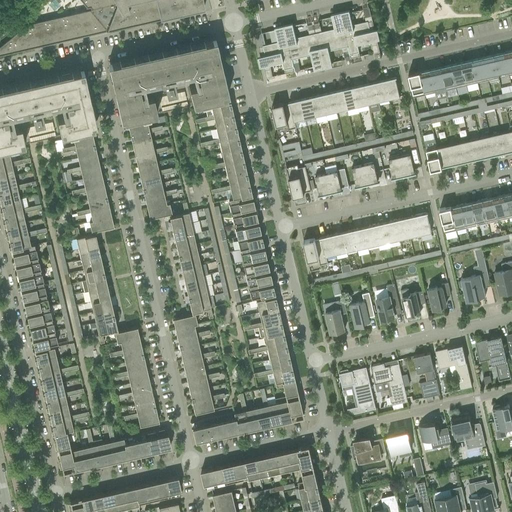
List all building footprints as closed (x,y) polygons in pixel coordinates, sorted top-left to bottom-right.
[(0,55),(160,18),(160,17),(204,7),(202,0),(80,0),(86,7),(85,7),(85,8),(89,7),(90,9),(27,24),(0,45),(0,55)] [(349,10),(340,12),(340,14),(346,36),(374,30),(369,9),(368,9),(363,10),(365,17),(366,22),(352,25),(349,13),(349,12),(349,10)] [(346,36),(340,14),(340,12),(331,14),(331,17),(332,16),(332,17),(335,29),(321,32),(320,28),(315,29),(314,29),(317,43),(346,36)] [(289,49),(317,43),(314,29),(308,31),(309,35),(296,38),(293,26),(293,25),(292,23),(283,25),(289,49)] [(262,33),(255,34),(260,56),(289,49),(283,25),(274,27),(275,30),(262,33)] [(374,30),(346,36),(351,58),(360,56),(357,44),(370,41),(372,53),(379,52),(378,48),(376,40),(379,39),(377,29),(374,30)] [(346,36),(317,43),(322,65),(323,67),(332,65),(331,63),(331,62),(328,50),(342,47),(343,52),(347,51),(348,50),(349,50),(346,36)] [(213,40),(204,42),(161,52),(161,54),(148,57),(148,55),(110,64),(123,121),(156,114),(152,96),(146,97),(146,100),(142,101),(139,87),(126,90),(125,85),(138,82),(138,83),(139,83),(139,82),(152,79),(153,79),(166,76),(167,76),(167,75),(172,74),(171,71),(175,70),(176,73),(180,72),(181,73),(181,72),(194,69),(195,70),(195,69),(209,66),(210,71),(197,74),(200,88),(196,89),(195,86),(188,87),(193,105),(226,97),(213,40)] [(317,43),(289,49),(292,63),(293,63),(294,63),(298,62),(297,58),(311,54),(313,66),(314,67),(314,69),(323,67),(322,65),(317,43)] [(260,56),(257,56),(260,66),(263,66),(265,78),(272,76),(269,64),(282,61),(285,73),(294,71),(292,63),(289,49),(260,56)] [(511,49),(503,52),(504,54),(508,71),(509,75),(511,74),(511,49)] [(503,52),(493,54),(497,74),(508,71),(504,54),(503,52)] [(493,54),(482,56),(483,59),(488,80),(498,78),(497,74),(493,54)] [(482,56),(472,59),(477,82),(488,80),(483,59),(482,56)] [(472,59),(461,61),(462,63),(467,85),(477,82),(472,59)] [(461,61),(451,64),(456,87),(467,85),(462,63),(461,61)] [(451,64),(440,66),(441,68),(445,86),(444,86),(445,90),(446,90),(456,87),(451,64)] [(440,66),(430,69),(434,88),(435,88),(444,86),(445,86),(441,68),(440,66)] [(430,69),(419,71),(420,73),(425,95),(435,92),(436,92),(435,88),(434,88),(430,69)] [(0,89),(0,149),(24,144),(20,126),(13,128),(14,131),(10,132),(6,118),(0,119),(0,114),(6,113),(7,113),(7,112),(20,109),(20,110),(21,110),(21,109),(26,108),(25,105),(29,104),(30,107),(34,106),(34,107),(35,107),(35,106),(48,103),(49,103),(62,100),(63,100),(76,96),(78,101),(65,104),(68,118),(64,119),(63,116),(56,118),(60,136),(94,128),(92,118),(90,118),(89,115),(91,114),(81,71),(42,80),(43,82),(30,85),(30,82),(0,89)] [(414,72),(408,73),(408,74),(409,79),(414,97),(425,95),(420,73),(419,71),(414,72)] [(396,76),(384,79),(389,99),(400,96),(398,88),(396,80),(396,76)] [(163,82),(166,94),(176,91),(173,79),(163,82)] [(384,79),(374,81),(378,101),(389,99),(384,79)] [(374,81),(363,84),(368,104),(371,117),(381,115),(378,101),(374,81)] [(363,84),(353,86),(357,106),(368,104),(363,84)] [(353,86),(342,89),(347,108),(357,106),(353,86)] [(342,89),(332,91),(336,111),(347,108),(342,89)] [(332,91),(321,94),(326,113),(336,111),(332,91)] [(321,94),(311,96),(315,116),(326,113),(321,94)] [(311,96),(300,99),(305,118),(315,116),(311,96)] [(300,99),(288,101),(288,102),(289,102),(290,103),(294,121),(295,120),(305,118),(300,99)] [(204,106),(206,116),(203,117),(204,121),(213,119),(213,116),(232,112),(229,100),(204,106)] [(290,103),(283,105),(283,103),(272,105),(273,112),(271,112),(272,118),(275,118),(279,135),(290,133),(289,129),(296,128),(290,103)] [(31,112),(33,124),(43,122),(41,110),(31,112)] [(216,128),(235,124),(232,112),(213,116),(213,119),(216,128)] [(127,124),(130,134),(148,130),(148,128),(146,119),(127,124)] [(218,140),(237,135),(235,124),(216,128),(218,138),(209,140),(210,144),(219,142),(218,140)] [(130,134),(132,145),(151,141),(149,132),(155,130),(155,127),(148,128),(148,130),(130,134)] [(511,137),(510,130),(500,133),(504,150),(504,152),(511,150),(511,137)] [(91,132),(72,136),(74,145),(75,147),(94,143),(91,132)] [(500,133),(489,135),(494,154),(494,155),(504,152),(504,150),(500,133)] [(221,151),(240,147),(237,135),(218,140),(219,142),(221,151)] [(489,135),(479,137),(483,155),(483,157),(494,155),(494,154),(489,135)] [(479,137),(468,140),(473,159),(473,160),(483,157),(483,155),(479,137)] [(414,138),(408,140),(409,144),(410,148),(416,146),(414,138)] [(468,140),(458,142),(462,160),(462,162),(473,160),(473,159),(468,140)] [(132,145),(134,155),(153,151),(153,149),(151,141),(132,145)] [(295,147),(295,148),(300,147),(299,141),(281,145),(282,150),(295,147)] [(458,142),(447,145),(452,164),(462,162),(462,160),(458,142)] [(74,145),(68,147),(69,151),(75,149),(77,158),(96,153),(94,143),(75,147),(74,145)] [(436,143),(425,146),(429,163),(429,164),(430,167),(430,168),(430,170),(436,168),(441,167),(441,165),(437,147),(436,143)] [(437,147),(441,165),(441,167),(442,167),(452,164),(447,145),(438,147),(437,147)] [(224,163),(243,159),(240,147),(221,151),(223,162),(214,164),(215,168),(224,165),(224,163)] [(300,147),(295,148),(295,149),(283,152),(284,157),(301,152),(300,147)] [(311,147),(301,150),(301,152),(303,160),(304,160),(314,158),(311,147)] [(378,147),(372,148),(373,152),(374,152),(375,158),(380,157),(380,156),(379,151),(378,147)] [(134,155),(137,166),(156,162),(154,153),(160,151),(159,148),(153,149),(153,151),(134,155)] [(0,153),(0,166),(11,163),(11,162),(8,151),(0,153)] [(96,153),(77,158),(79,166),(80,168),(99,164),(96,153)] [(410,153),(399,156),(404,175),(415,173),(414,172),(410,153)] [(399,156),(388,158),(393,177),(393,178),(404,175),(399,156)] [(0,166),(0,178),(14,175),(11,165),(21,163),(20,159),(11,162),(11,163),(0,166)] [(226,175),(245,171),(243,159),(224,163),(224,165),(226,175)] [(137,166),(139,176),(158,172),(158,170),(156,162),(137,166)] [(373,162),(363,164),(367,184),(378,181),(373,162)] [(79,166),(73,168),(74,172),(80,170),(82,179),(101,174),(99,164),(80,168),(79,166)] [(305,166),(298,168),(297,164),(286,167),(290,184),(288,185),(289,191),(291,190),(293,197),(304,194),(304,192),(311,191),(306,168),(305,166)] [(363,164),(352,167),(356,186),(367,184),(363,164)] [(139,176),(142,187),(161,183),(159,174),(165,173),(164,169),(158,170),(158,172),(139,176)] [(337,170),(326,173),(330,192),(341,190),(341,189),(337,170)] [(224,190),(230,189),(229,187),(248,182),(245,171),(226,175),(229,185),(220,187),(220,191),(224,190)] [(326,173),(315,175),(319,194),(319,195),(330,192),(326,173)] [(101,174),(82,179),(84,187),(84,189),(103,185),(101,174)] [(0,178),(0,190),(16,187),(16,185),(14,175),(0,178)] [(230,189),(224,190),(227,200),(228,199),(248,195),(251,194),(250,192),(248,184),(248,182),(229,187),(230,189)] [(0,190),(0,202),(0,203),(19,199),(17,189),(26,187),(25,183),(16,185),(16,187),(0,190)] [(142,187),(144,198),(163,193),(163,191),(161,183),(142,187)] [(84,187),(78,189),(78,193),(85,191),(87,200),(106,195),(103,185),(84,189),(84,187)] [(144,198),(147,208),(166,204),(166,203),(164,195),(170,194),(169,190),(163,191),(163,193),(144,198)] [(511,192),(503,194),(503,195),(508,218),(511,217),(511,192)] [(503,194),(493,197),(493,199),(498,220),(508,218),(503,195),(503,194)] [(106,195),(87,200),(89,208),(89,210),(108,206),(106,195)] [(248,195),(228,199),(228,200),(229,203),(228,204),(230,212),(231,212),(250,207),(254,206),(252,198),(249,199),(248,196),(248,195)] [(493,197),(482,199),(482,200),(487,223),(498,220),(493,199),(493,197)] [(0,203),(3,215),(22,210),(21,208),(19,199),(0,203)] [(482,199),(471,202),(472,204),(477,225),(487,223),(482,200),(482,199)] [(471,202),(461,204),(466,228),(477,225),(472,204),(471,202)] [(166,204),(147,208),(149,218),(171,213),(169,203),(166,203),(166,204)] [(451,206),(450,206),(456,230),(466,228),(461,204),(451,206)] [(3,215),(6,226),(25,222),(22,212),(31,210),(31,206),(21,208),(22,210),(3,215)] [(89,208),(82,210),(83,214),(90,212),(92,221),(111,216),(108,206),(89,210),(89,208)] [(450,206),(439,209),(446,239),(457,237),(456,230),(450,206)] [(232,216),(231,216),(233,224),(234,224),(253,220),(257,219),(255,210),(251,211),(251,208),(250,207),(231,212),(232,213),(232,216)] [(169,216),(171,227),(190,222),(188,212),(169,216)] [(428,212),(416,214),(416,215),(420,234),(431,232),(429,223),(430,223),(428,212)] [(416,214),(405,217),(406,219),(410,237),(420,234),(416,215),(416,214)] [(92,221),(89,221),(91,231),(101,229),(113,226),(111,216),(92,221)] [(405,217),(395,219),(395,220),(399,239),(410,237),(406,219),(405,217)] [(395,219),(384,222),(385,224),(389,241),(399,239),(395,220),(395,219)] [(235,228),(234,228),(236,236),(237,236),(256,232),(259,231),(257,223),(254,223),(254,221),(253,220),(234,224),(234,225),(235,228)] [(6,226),(8,238),(27,234),(27,232),(25,222),(6,226)] [(171,227),(174,237),(193,233),(190,222),(171,227)] [(384,222),(374,224),(374,225),(378,244),(389,241),(385,224),(384,222)] [(374,224),(363,227),(363,229),(368,246),(378,244),(374,225),(374,224)] [(363,227),(352,229),(353,229),(357,249),(368,246),(363,229),(363,227)] [(352,229),(342,231),(342,234),(347,251),(357,249),(353,229),(352,229)] [(8,238),(11,250),(34,244),(33,244),(30,245),(28,236),(37,233),(36,230),(27,232),(27,234),(8,238)] [(342,231),(331,234),(336,254),(347,251),(342,234),(342,231)] [(238,240),(237,241),(239,249),(240,248),(259,244),(262,243),(260,235),(257,236),(256,233),(256,232),(237,236),(237,237),(238,240)] [(76,238),(69,240),(72,250),(78,248),(78,249),(97,244),(94,233),(75,238),(76,238)] [(174,237),(176,248),(195,244),(193,233),(174,237)] [(331,234),(319,237),(320,237),(321,237),(321,238),(325,256),(326,256),(336,254),(331,234)] [(305,247),(302,248),(304,254),(306,253),(310,271),(321,268),(320,265),(327,263),(321,238),(315,240),(314,238),(303,241),(305,247)] [(511,240),(510,241),(502,243),(505,254),(511,252),(511,240)] [(109,244),(115,275),(127,272),(125,262),(124,262),(120,242),(109,244)] [(12,254),(14,262),(37,257),(35,248),(34,248),(34,244),(11,250),(14,249),(15,253),(12,254)] [(78,249),(80,259),(99,255),(97,244),(78,249)] [(176,248),(179,258),(197,254),(195,244),(176,248)] [(241,253),(240,253),(242,261),(243,261),(262,256),(265,256),(263,247),(260,248),(259,245),(259,244),(240,248),(240,249),(241,253)] [(471,276),(460,278),(461,281),(466,302),(478,299),(478,297),(481,297),(485,296),(483,287),(490,286),(482,248),(474,249),(478,265),(473,266),(475,275),(471,276)] [(179,258),(181,269),(200,265),(197,254),(179,258)] [(80,259),(76,260),(77,265),(81,264),(83,270),(102,265),(99,255),(80,259)] [(244,265),(243,265),(245,273),(246,273),(265,269),(268,268),(266,260),(263,260),(262,257),(262,256),(243,261),(243,262),(244,265)] [(15,266),(17,274),(40,269),(38,261),(37,261),(36,257),(37,257),(14,262),(17,262),(18,265),(15,266)] [(499,294),(511,290),(511,260),(501,263),(503,270),(494,272),(499,294)] [(200,265),(181,269),(183,279),(202,275),(207,274),(205,263),(200,265)] [(81,281),(104,276),(102,265),(83,270),(85,280),(81,281)] [(18,278),(20,287),(43,281),(41,273),(40,273),(39,269),(40,269),(17,274),(17,275),(20,274),(21,277),(18,278)] [(247,277),(245,277),(247,286),(248,285),(268,281),(271,280),(269,272),(266,273),(265,270),(265,269),(246,273),(246,274),(247,277)] [(183,279),(186,290),(205,286),(202,275),(183,279)] [(330,275),(312,279),(313,283),(331,279),(330,275)] [(81,281),(84,291),(107,286),(104,276),(81,281)] [(20,290),(22,299),(46,294),(44,285),(43,285),(42,282),(43,282),(43,281),(20,287),(23,286),(24,290),(20,290)] [(249,289),(248,290),(250,298),(274,293),(272,284),(268,285),(268,281),(248,285),(249,286),(249,289)] [(393,309),(399,307),(394,283),(386,285),(389,296),(376,299),(381,321),(389,319),(388,318),(394,316),(393,311),(394,310),(393,309)] [(450,294),(449,289),(448,283),(441,284),(442,287),(437,288),(437,287),(428,289),(433,309),(442,307),(441,306),(446,304),(444,296),(450,294)] [(88,291),(90,301),(109,297),(107,286),(84,291),(84,292),(88,291)] [(186,290),(188,300),(207,296),(205,286),(186,290)] [(410,293),(408,288),(400,290),(406,315),(415,313),(415,311),(420,310),(418,304),(425,302),(422,291),(415,292),(410,293)] [(350,304),(355,327),(364,325),(363,323),(369,321),(368,317),(374,316),(369,292),(362,294),(364,302),(359,303),(358,302),(350,304)] [(23,303),(25,311),(49,306),(47,298),(46,298),(45,294),(46,294),(22,299),(26,299),(26,302),(23,303)] [(207,296),(188,300),(191,311),(210,307),(214,306),(211,295),(207,296)] [(258,311),(277,307),(274,296),(255,300),(258,311)] [(90,301),(93,312),(111,307),(109,297),(90,301)] [(337,301),(323,304),(325,312),(326,317),(330,333),(332,332),(332,334),(338,333),(338,331),(344,330),(341,314),(347,313),(344,300),(337,301)] [(26,315),(28,323),(51,318),(50,310),(48,310),(48,306),(49,306),(25,311),(25,312),(28,311),(29,314),(26,315)] [(93,312),(95,322),(114,318),(111,307),(93,312)] [(261,323),(280,319),(277,307),(258,311),(260,322),(251,324),(252,328),(258,327),(261,326),(261,323)] [(172,318),(174,328),(197,323),(194,313),(172,318)] [(29,327),(31,336),(54,330),(52,322),(51,322),(50,319),(51,318),(28,323),(28,324),(31,323),(32,327),(29,327)] [(95,322),(89,324),(91,334),(97,332),(98,333),(116,329),(114,318),(95,322)] [(261,326),(258,327),(260,336),(264,335),(263,335),(282,330),(282,328),(280,321),(280,319),(261,323),(261,326)] [(174,328),(177,339),(196,334),(195,332),(193,324),(197,323),(174,328)] [(116,342),(138,337),(136,327),(114,332),(116,342)] [(54,330),(31,336),(34,335),(35,339),(32,340),(34,348),(57,343),(55,334),(54,335),(53,331),(54,331),(54,330)] [(266,346),(285,342),(282,330),(263,335),(264,335),(266,345),(257,347),(258,351),(267,349),(266,346)] [(177,339),(179,349),(198,345),(196,336),(203,335),(202,331),(195,332),(196,334),(177,339)] [(499,380),(511,378),(501,336),(499,336),(494,337),(490,338),(491,339),(487,340),(487,339),(475,342),(479,361),(490,359),(491,361),(492,363),(495,362),(499,380)] [(122,351),(141,347),(138,337),(116,342),(120,341),(121,349),(109,353),(109,356),(122,353),(122,351)] [(269,358),(288,354),(285,342),(266,346),(267,349),(269,358)] [(179,349),(182,360),(201,355),(200,354),(198,345),(179,349)] [(462,345),(435,351),(439,368),(454,365),(460,389),(472,386),(462,345)] [(34,351),(37,363),(56,359),(53,347),(34,351)] [(124,362),(143,358),(141,347),(122,351),(122,353),(124,362)] [(182,360),(184,370),(203,366),(201,357),(208,356),(207,352),(200,354),(201,355),(182,360)] [(419,382),(423,398),(426,397),(432,396),(440,394),(430,352),(413,356),(417,372),(426,370),(429,380),(419,382)] [(263,375),(272,373),(272,370),(290,365),(288,354),(269,358),(271,369),(262,371),(263,375)] [(127,372),(146,368),(143,358),(124,362),(126,371),(120,372),(121,376),(127,374),(127,372)] [(37,363),(40,375),(59,371),(58,369),(56,359),(37,363)] [(385,366),(384,363),(371,366),(375,384),(388,380),(392,395),(389,396),(391,405),(390,405),(407,401),(404,386),(401,375),(398,359),(397,359),(398,363),(385,366)] [(272,373),(274,381),(293,377),(290,365),(272,370),(272,373)] [(184,370),(187,381),(206,376),(205,375),(203,366),(184,370)] [(40,375),(43,387),(62,382),(59,373),(69,370),(68,367),(58,369),(59,371),(40,375)] [(353,374),(352,370),(351,370),(348,371),(347,369),(340,371),(341,373),(339,373),(342,387),(343,387),(343,386),(352,384),(358,406),(348,409),(348,408),(347,409),(348,415),(349,415),(375,409),(376,409),(366,367),(365,367),(366,371),(359,372),(359,369),(355,370),(356,373),(353,374)] [(129,383),(148,379),(146,368),(127,372),(127,374),(129,383)] [(187,381),(189,391),(208,387),(206,378),(213,377),(212,373),(205,375),(206,376),(187,381)] [(491,382),(490,377),(489,377),(489,376),(488,376),(488,375),(483,377),(484,384),(491,382)] [(282,385),(285,396),(286,399),(297,396),(297,394),(299,394),(298,389),(296,389),(293,377),(274,381),(275,387),(282,385)] [(132,394),(151,389),(148,379),(129,383),(131,392),(125,393),(126,397),(132,395),(132,394)] [(43,387),(45,398),(64,394),(64,392),(62,382),(43,387)] [(189,391),(191,402),(210,397),(210,396),(208,387),(189,391)] [(134,404),(153,400),(151,389),(132,394),(132,395),(134,404)] [(45,398),(48,410),(67,406),(65,396),(74,394),(73,390),(64,392),(64,394),(45,398)] [(210,397),(191,402),(194,413),(213,408),(211,399),(217,398),(216,394),(210,396),(210,397)] [(265,405),(269,424),(280,421),(275,402),(267,404),(265,396),(261,397),(263,405),(265,405)] [(275,402),(280,421),(290,419),(286,399),(285,396),(275,398),(276,402),(275,402)] [(286,399),(290,419),(302,416),(301,413),(304,413),(303,408),(300,408),(297,396),(286,399)] [(131,418),(137,416),(137,415),(155,410),(153,400),(134,404),(136,413),(130,414),(131,418)] [(240,402),(242,410),(244,409),(248,428),(259,426),(254,407),(246,409),(244,401),(240,402)] [(254,407),(259,426),(269,424),(265,405),(263,405),(254,407)] [(494,408),(492,408),(495,421),(493,422),(497,438),(506,436),(504,428),(511,426),(511,410),(510,410),(509,405),(500,407),(500,405),(494,406),(494,408)] [(48,410),(51,422),(70,417),(69,415),(67,406),(48,410)] [(242,410),(233,412),(238,431),(248,428),(244,409),(242,410)] [(137,415),(137,416),(139,425),(158,421),(155,410),(137,415)] [(233,412),(222,414),(227,433),(238,431),(233,412)] [(485,445),(480,423),(474,425),(473,423),(470,424),(470,421),(471,421),(469,412),(460,414),(460,416),(450,418),(455,440),(467,437),(469,446),(477,444),(478,447),(485,445)] [(51,422),(54,434),(66,431),(72,429),(70,419),(79,417),(78,413),(69,415),(70,417),(51,422)] [(222,414),(212,417),(216,436),(227,433),(222,414)] [(212,417),(201,419),(205,438),(216,436),(212,417)] [(205,438),(201,419),(190,422),(194,441),(205,438)] [(430,423),(418,426),(422,441),(424,450),(432,448),(451,443),(447,427),(439,429),(438,426),(436,426),(435,424),(435,422),(430,423)] [(154,430),(159,449),(170,446),(166,428),(154,430)] [(398,452),(399,457),(410,454),(409,449),(411,449),(407,430),(405,431),(404,429),(394,431),(394,433),(387,435),(391,453),(398,452)] [(144,433),(148,452),(159,449),(154,430),(144,433)] [(66,431),(54,434),(55,442),(56,445),(54,445),(55,450),(57,450),(58,452),(70,449),(66,432),(66,431)] [(112,440),(116,459),(127,456),(122,438),(114,440),(112,431),(108,432),(110,440),(112,440)] [(133,435),(137,454),(148,452),(144,433),(133,435)] [(122,438),(127,456),(137,454),(133,435),(122,438)] [(87,437),(89,445),(91,445),(95,464),(106,461),(100,439),(92,441),(91,436),(87,437)] [(360,462),(359,458),(379,454),(379,455),(380,455),(379,453),(385,452),(382,438),(370,441),(369,437),(354,440),(359,462),(360,462)] [(100,439),(106,461),(116,459),(112,440),(110,440),(102,442),(101,439),(100,439)] [(89,445),(80,447),(85,466),(95,464),(91,445),(89,445)] [(301,467),(301,468),(314,465),(311,453),(313,453),(312,448),(310,448),(309,445),(297,448),(301,467)] [(80,447),(70,449),(74,469),(85,466),(80,447)] [(291,470),(301,467),(297,448),(286,451),(291,470)] [(70,449),(58,452),(60,464),(58,464),(59,469),(62,469),(62,471),(74,469),(70,449)] [(280,472),(291,470),(286,451),(276,453),(280,472)] [(270,474),(280,472),(276,453),(265,455),(270,474)] [(259,477),(270,474),(265,455),(255,458),(259,477)] [(413,458),(417,476),(424,474),(420,457),(413,458)] [(249,479),(259,477),(255,458),(244,460),(249,479)] [(238,482),(249,479),(244,460),(234,463),(238,482)] [(227,484),(238,482),(234,463),(223,465),(227,484)] [(217,487),(227,484),(223,465),(212,468),(217,487)] [(304,481),(298,483),(299,489),(306,487),(318,484),(318,483),(317,481),(316,475),(315,472),(317,471),(316,466),(314,467),(314,465),(301,468),(304,481)] [(206,489),(217,487),(212,468),(201,470),(206,489)] [(166,478),(170,497),(181,495),(177,476),(166,478)] [(155,481),(159,500),(170,497),(166,478),(155,481)] [(144,483),(149,502),(159,500),(155,481),(144,483)] [(477,495),(469,497),(472,511),(481,511),(492,509),(492,508),(489,498),(495,497),(497,497),(494,481),(486,483),(485,481),(474,483),(477,495)] [(406,505),(407,511),(431,511),(424,482),(416,483),(418,491),(415,492),(415,491),(415,492),(417,502),(406,505)] [(133,486),(138,505),(149,502),(144,483),(133,486)] [(306,487),(299,489),(302,500),(321,495),(320,494),(320,492),(319,488),(318,485),(318,484),(306,487)] [(123,488),(127,507),(138,505),(133,486),(123,488)] [(466,509),(461,486),(450,489),(451,496),(435,499),(438,511),(459,511),(459,510),(458,506),(465,505),(466,509)] [(112,491),(117,510),(127,507),(123,488),(112,491)] [(213,494),(216,506),(234,501),(232,490),(213,494)] [(102,493),(106,511),(117,510),(112,491),(102,493)] [(91,496),(95,511),(106,511),(102,493),(91,496)] [(321,495),(302,500),(304,511),(323,506),(323,505),(322,503),(322,501),(321,499),(321,496),(321,495)] [(81,498),(84,511),(95,511),(91,496),(81,498)] [(378,511),(374,511),(399,511),(395,496),(381,499),(383,510),(378,511)] [(71,508),(71,511),(84,511),(81,498),(69,501),(70,504),(67,504),(68,509),(71,508)] [(216,506),(216,511),(236,511),(237,511),(234,501),(216,506)] [(158,507),(159,511),(178,511),(177,502),(158,507)]
